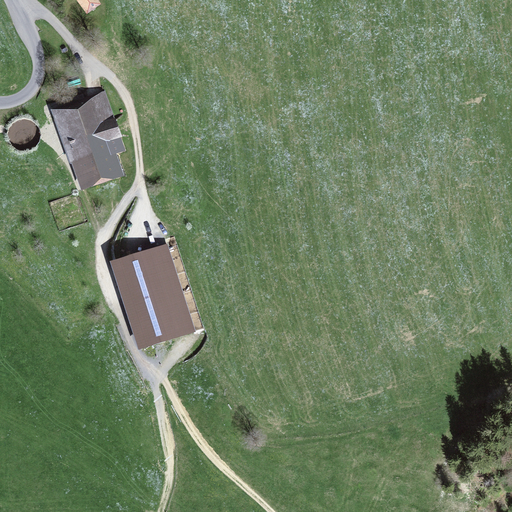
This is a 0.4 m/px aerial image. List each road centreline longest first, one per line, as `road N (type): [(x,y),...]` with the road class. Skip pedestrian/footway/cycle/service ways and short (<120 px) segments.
road 1 (track): [(114,320),(202,448),(269,511)]
road 2 (track): [(114,320),(97,230),(138,183),(136,140)]
road 3 (track): [(152,511),(114,320)]
road 4 (track): [(25,0),(109,70),(123,88),(136,140)]
road 5 (unclassified): [(14,0),(38,70),(27,93),(0,102)]
